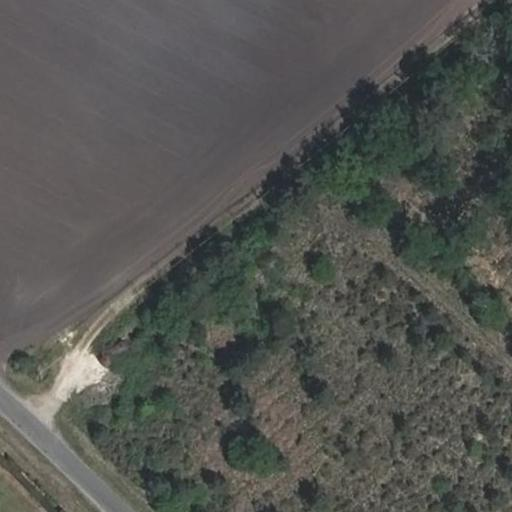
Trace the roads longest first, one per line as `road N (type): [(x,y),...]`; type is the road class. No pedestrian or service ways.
road 1 (track): [(46,426),(77,349),(486,0)]
road 2 (unclassified): [(134,511),(0,380)]
